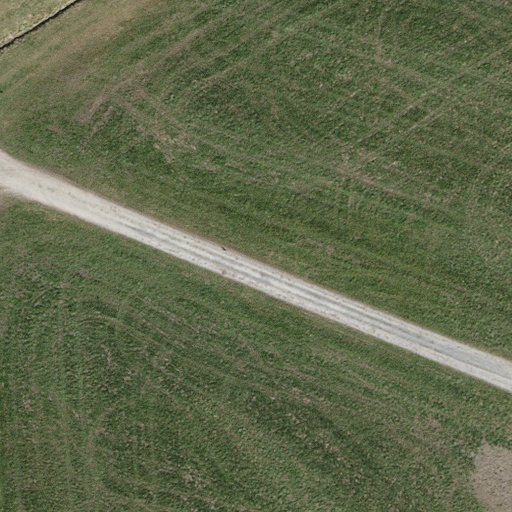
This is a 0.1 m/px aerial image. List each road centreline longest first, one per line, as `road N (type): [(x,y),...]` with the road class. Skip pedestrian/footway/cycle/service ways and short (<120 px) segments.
road 1 (track): [(511,378),(0,166)]
road 2 (track): [(126,0),(0,80)]
